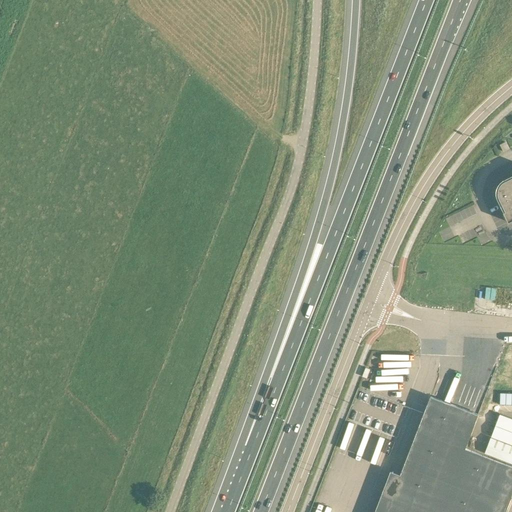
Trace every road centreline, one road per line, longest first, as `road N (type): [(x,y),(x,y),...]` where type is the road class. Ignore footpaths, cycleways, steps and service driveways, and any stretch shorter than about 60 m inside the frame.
road 1 (motorway): [(261,511),(460,0)]
road 2 (unclassified): [(167,511),(302,145),(315,0)]
road 3 (motorway): [(426,0),(251,448)]
road 4 (motorway): [(355,0),(338,142),(251,448)]
road 5 (tertiary): [(370,300),(433,170),(511,88)]
road 6 (tertiary): [(289,511),(370,300)]
road 7 (unclassified): [(370,300),(434,324),(511,329)]
